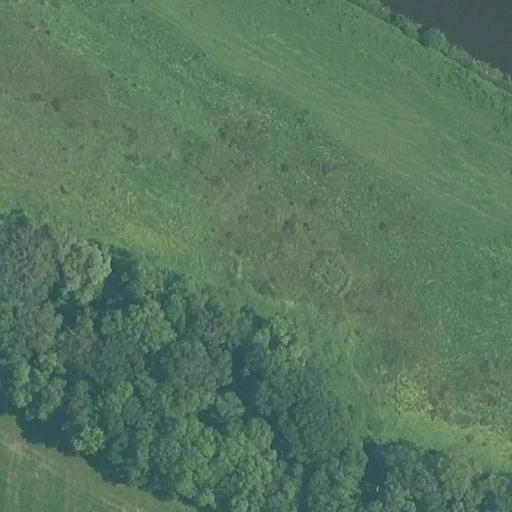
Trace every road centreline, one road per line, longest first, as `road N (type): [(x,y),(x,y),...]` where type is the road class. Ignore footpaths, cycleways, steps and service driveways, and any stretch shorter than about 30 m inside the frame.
road 1 (track): [(0,382),(254,511)]
road 2 (track): [(236,507),(267,377)]
